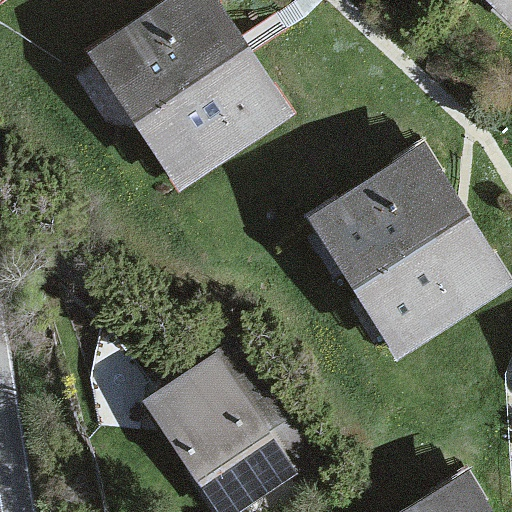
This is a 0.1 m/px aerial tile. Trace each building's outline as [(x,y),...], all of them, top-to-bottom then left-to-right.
[(282,111),(207,0),(189,0),(103,58),(182,177),(282,111)] [(511,37),(511,0),(478,0),(511,38),(511,37)] [(503,278),(423,158),(324,224),(403,344),(503,278)] [(145,406),(222,511),(245,511),(299,474),(213,356),(145,406)] [(483,511),(469,489),(429,511),(483,511)]
